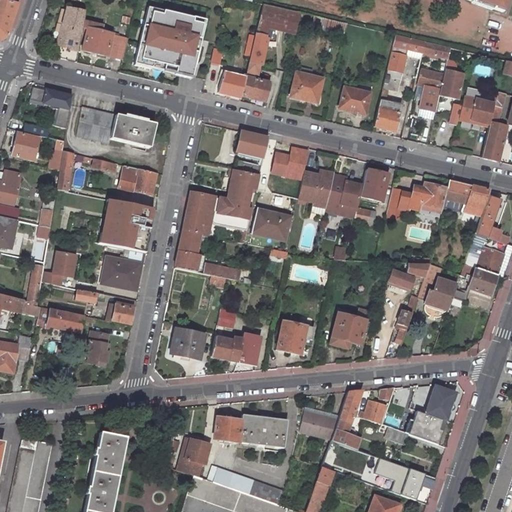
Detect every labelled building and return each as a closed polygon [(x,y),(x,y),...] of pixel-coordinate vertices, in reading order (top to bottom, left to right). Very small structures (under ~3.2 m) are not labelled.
[(0,0),(0,40),(4,39),(18,0),(0,0)] [(463,0),(502,12),(505,0),(463,0)] [(148,4),(134,64),(193,80),(208,19),(148,4)] [(256,67),(266,28),(293,34),(298,14),(261,6),(251,49),(248,57),(247,65),(256,67)] [(84,12),(63,8),(55,47),(77,51),(81,29),(82,22),(84,12)] [(305,37),(307,30),(344,39),(347,26),(298,14),(293,34),(305,37)] [(81,51),(121,61),(126,41),(98,34),(100,27),(82,22),(81,29),(86,30),(81,51)] [(394,37),(391,48),(405,52),(421,56),(424,44),(394,37)] [(424,44),(421,56),(448,62),(451,51),(424,44)] [(215,65),(219,50),(212,48),(211,50),(208,63),(215,65)] [(391,48),(381,91),(386,92),(395,94),(404,58),(405,52),(391,48)] [(421,56),(405,52),(404,58),(419,62),(421,56)] [(455,74),(457,66),(448,63),(446,71),(455,74)] [(502,75),(511,77),(511,64),(505,63),(502,75)] [(239,97),(264,103),(269,83),(249,79),(250,73),(255,74),(256,67),(247,65),(243,77),(239,97)] [(311,72),(297,68),(296,69),(295,75),(309,78),(311,72)] [(435,115),(439,96),(445,76),(421,69),(418,84),(433,89),(427,113),(435,115)] [(445,76),(439,96),(457,101),(463,75),(455,74),(446,71),(445,76)] [(216,94),(238,100),(239,97),(243,77),(240,77),(240,80),(221,75),(216,94)] [(295,75),(294,75),(288,99),(314,105),(320,81),(309,78),(295,75)] [(368,94),(344,87),(339,106),(355,110),(354,113),(363,116),(368,94)] [(58,89),(55,108),(58,109),(55,130),(22,121),(20,130),(29,132),(63,142),(71,92),(58,89)] [(497,124),(504,95),(497,94),(494,106),(489,123),(497,124)] [(458,120),(471,123),(470,125),(488,129),(489,123),(494,106),(463,98),(461,107),(459,118),(458,120)] [(393,135),(398,115),(399,108),(383,104),(378,103),(371,130),(393,135)] [(461,107),(453,105),(448,125),(455,126),(457,118),(459,118),(461,107)] [(153,124),(81,107),(74,135),(107,143),(108,138),(147,146),(153,124)] [(408,124),(420,127),(422,118),(410,115),(408,124)] [(498,162),(506,127),(497,124),(489,123),(488,129),(480,158),(498,162)] [(38,139),(16,132),(10,153),(32,160),(38,139)] [(238,132),(233,153),(261,160),(266,139),(238,132)] [(65,192),(71,153),(59,150),(56,170),(57,170),(54,189),(65,192)] [(93,158),(91,167),(112,172),(114,163),(93,158)] [(263,164),(238,158),(237,159),(234,170),(259,175),(263,164)] [(227,162),(220,161),(218,167),(232,170),(234,170),(237,159),(227,162)] [(121,164),(115,189),(128,192),(128,190),(149,195),(155,172),(121,164)] [(239,180),(235,201),(226,199),(189,191),(186,206),(204,210),(242,219),(245,208),(250,188),(256,190),(259,175),(234,170),(232,170),(230,179),(239,180)] [(20,176),(3,171),(0,180),(0,202),(12,206),(20,176)] [(331,174),(318,171),(316,175),(316,177),(329,181),(330,175),(331,174)] [(385,176),(362,171),(358,186),(356,197),(378,202),(385,176)] [(297,199),(310,202),(309,205),(323,208),(329,182),(329,181),(316,177),(316,175),(302,172),(297,199)] [(329,181),(329,182),(341,185),(342,182),(343,178),(330,175),(329,181)] [(230,179),(226,199),(235,201),(239,180),(230,179)] [(341,185),(329,182),(323,208),(322,211),(335,215),(335,212),(337,205),(353,208),(356,197),(358,186),(342,182),(341,185)] [(443,197),(455,200),(460,185),(447,182),(445,191),(443,197)] [(421,191),(413,189),(405,216),(415,219),(419,206),(440,212),(443,197),(445,191),(422,185),(421,191)] [(470,187),(467,200),(482,204),(484,198),(486,199),(488,191),(470,187)] [(389,188),(385,203),(400,207),(401,206),(404,192),(389,188)] [(55,194),(46,193),(42,211),(52,213),(55,194)] [(482,204),(471,234),(483,238),(484,239),(503,246),(506,237),(497,234),(498,232),(487,228),(495,202),(486,199),(484,198),(482,204)] [(104,210),(107,211),(110,211),(112,201),(106,200),(104,210)] [(147,217),(148,209),(112,201),(110,211),(107,211),(102,235),(105,235),(103,245),(124,250),(139,253),(141,243),(144,244),(147,230),(141,228),(142,221),(146,222),(147,217)] [(383,212),(398,215),(400,207),(385,203),(383,212)] [(337,205),(335,212),(351,215),(353,208),(337,205)] [(186,206),(181,230),(199,234),(203,214),(204,210),(186,206)] [(252,209),(245,208),(242,219),(248,220),(249,220),(252,209)] [(501,210),(495,208),(490,226),(497,227),(501,210)] [(288,217),(255,209),(249,233),(283,241),(288,217)] [(214,224),(245,230),(248,220),(242,219),(204,210),(203,214),(208,215),(214,224)] [(49,228),(52,213),(42,211),(40,226),(49,228)] [(382,218),(397,221),(398,216),(398,215),(383,212),(382,218)] [(203,214),(199,234),(204,235),(208,215),(203,214)] [(0,216),(0,245),(11,248),(17,221),(0,217),(0,216)] [(141,228),(147,230),(149,217),(147,217),(146,222),(142,221),(141,228)] [(49,228),(40,226),(39,226),(38,235),(48,236),(49,228)] [(181,230),(177,250),(195,254),(199,234),(181,230)] [(239,231),(237,242),(243,243),(246,232),(239,231)] [(97,244),(103,245),(105,235),(102,235),(99,234),(97,244)] [(471,234),(461,263),(468,266),(474,268),(494,275),(501,256),(481,248),(484,239),(483,238),(471,234)] [(501,277),(511,248),(504,246),(501,256),(494,275),(501,277)] [(267,255),(283,258),(283,256),(284,256),(285,252),(268,249),(267,255)] [(139,253),(124,250),(121,260),(106,257),(102,274),(105,274),(102,284),(116,287),(117,283),(135,287),(143,254),(139,253)] [(177,250),(173,267),(196,272),(200,273),(201,266),(197,266),(200,255),(195,254),(177,250)] [(51,273),(42,271),(40,282),(58,286),(60,275),(69,277),(74,255),(55,251),(51,273)] [(210,275),(224,277),(235,279),(237,269),(204,262),(201,273),(210,275)] [(404,271),(423,277),(427,263),(421,263),(406,262),(404,271)] [(422,301),(445,309),(449,299),(454,284),(436,277),(439,267),(427,263),(423,277),(416,296),(422,298),(422,301)] [(457,274),(464,277),(468,266),(461,263),(457,274)] [(33,264),(26,301),(29,302),(28,304),(36,306),(40,282),(42,271),(42,267),(33,264)] [(467,288),(486,296),(494,275),(474,268),(467,288)] [(385,281),(408,289),(412,277),(388,269),(385,281)] [(210,275),(208,284),(222,287),(224,277),(210,275)] [(463,301),(466,293),(454,288),(451,297),(463,301)] [(75,289),(73,299),(93,303),(95,293),(75,289)] [(0,308),(20,314),(23,301),(0,294),(0,308)] [(397,318),(395,323),(394,323),(393,326),(397,328),(405,330),(413,305),(407,304),(405,310),(403,309),(402,311),(400,310),(397,317),(396,316),(396,318),(397,318)] [(107,320),(129,324),(132,309),(114,305),(111,318),(108,317),(107,320)] [(82,316),(48,309),(40,307),(37,326),(45,328),(45,326),(79,333),(81,321),(82,316)] [(357,343),(362,319),(364,310),(354,308),(352,317),(344,316),(344,312),(335,310),(327,344),(345,348),(346,341),(357,343)] [(220,309),(217,325),(232,329),(235,312),(220,309)] [(313,329),(282,322),(276,349),(299,354),(303,338),(311,340),(313,329)] [(200,333),(173,327),(167,353),(195,359),(200,333)] [(400,344),(405,330),(397,328),(392,342),(400,344)] [(103,352),(106,334),(89,331),(86,349),(88,349),(86,364),(96,365),(96,362),(104,363),(106,353),(103,352)] [(212,357),(254,365),(259,343),(260,339),(242,335),(241,339),(236,338),(230,341),(216,338),(212,357)] [(0,369),(12,372),(14,357),(27,359),(30,339),(18,336),(16,346),(0,343),(0,369)] [(414,412),(407,434),(437,445),(455,393),(431,385),(422,414),(414,412)] [(378,400),(390,401),(394,388),(380,390),(378,400)] [(394,388),(394,405),(407,405),(407,388),(394,388)] [(335,417),(328,438),(327,440),(340,445),(348,448),(352,449),(355,440),(343,436),(360,390),(344,392),(335,417)] [(388,407),(368,400),(364,413),(360,412),(358,418),(382,425),(388,407)] [(324,417),(325,414),(302,407),(301,412),(324,417)] [(319,435),(324,417),(301,412),(296,431),(319,437),(319,435)] [(325,414),(324,417),(319,435),(328,438),(335,417),(325,414)] [(282,451),(287,423),(241,415),(240,420),(236,443),(282,451)] [(240,420),(215,416),(211,439),(236,443),(240,420)] [(72,425),(61,479),(73,481),(84,428),(72,425)] [(391,429),(387,439),(401,445),(406,434),(391,429)] [(125,439),(99,433),(96,450),(94,449),(92,456),(94,457),(89,484),(88,489),(86,489),(85,495),(87,496),(83,511),(110,511),(113,500),(113,497),(114,494),(121,461),(121,458),(122,455),(125,439)] [(174,437),(164,434),(161,443),(170,446),(174,437)] [(19,447),(5,511),(22,511),(37,442),(21,439),(19,447)] [(185,439),(180,458),(184,459),(189,440),(185,439)] [(209,446),(189,440),(184,459),(180,458),(176,471),(198,477),(201,465),(203,466),(209,446)] [(318,465),(331,470),(339,449),(340,445),(327,440),(318,465)] [(37,511),(51,445),(37,442),(22,511),(37,511)] [(346,452),(345,456),(366,464),(369,455),(352,449),(348,448),(346,452)] [(426,474),(380,458),(375,474),(395,480),(392,492),(416,500),(426,474)] [(228,471),(211,465),(206,481),(223,487),(228,471)] [(319,511),(334,472),(334,471),(331,470),(318,465),(300,511),(319,511)] [(274,505),(280,489),(228,471),(223,487),(274,505)] [(193,477),(186,495),(234,511),(294,511),(274,505),(223,487),(206,481),(193,477)] [(59,483),(53,511),(66,511),(72,486),(59,483)] [(393,511),(396,506),(372,497),(366,511),(393,511)]
